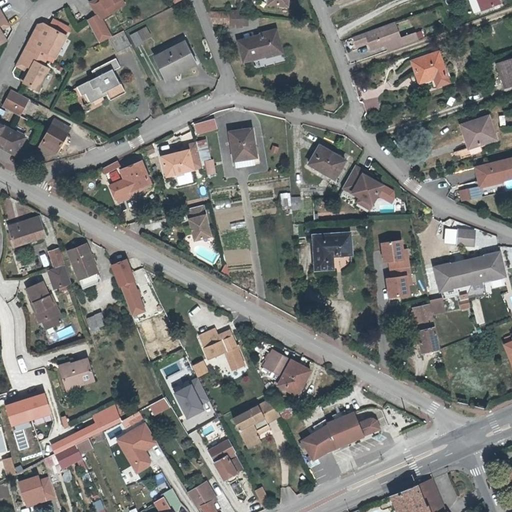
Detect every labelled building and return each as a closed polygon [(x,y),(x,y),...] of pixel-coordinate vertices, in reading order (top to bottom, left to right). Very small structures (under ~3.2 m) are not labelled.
[(96,0),(88,5),(90,9),(104,2),(102,0),(99,0),(98,1),(97,0),(96,0)] [(97,0),(98,1),(99,0),(102,0),(104,2),(90,9),(95,18),(98,23),(99,22),(119,11),(116,5),(121,2),(120,0),(97,0)] [(234,30),(244,30),(244,19),(235,18),(235,16),(235,15),(211,15),(215,26),(226,26),(226,28),(232,28),(232,26),(235,26),(234,30)] [(95,18),(84,24),(97,47),(108,42),(109,41),(99,22),(98,23),(95,18)] [(353,33),(355,41),(367,37),(369,41),(370,45),(384,41),(387,48),(403,43),(400,36),(395,19),(353,33)] [(134,45),(151,38),(146,26),(129,34),(134,45)] [(33,34),(30,38),(43,45),(50,32),(46,30),(41,27),(35,29),(33,34)] [(415,31),(400,36),(403,43),(417,39),(415,31)] [(64,40),(50,32),(43,45),(30,38),(23,51),(43,63),(43,62),(46,57),(52,60),(64,40)] [(114,56),(129,49),(122,35),(109,41),(108,42),(114,56)] [(283,58),(277,37),(269,39),(268,35),(261,37),(261,39),(239,44),(245,66),(267,60),(268,62),(283,58)] [(167,84),(174,81),(173,77),(192,68),(187,57),(191,56),(186,46),(156,60),(167,84)] [(409,59),(416,81),(431,76),(434,84),(446,81),(443,71),(436,50),(409,59)] [(28,72),(21,85),(34,93),(46,72),(40,68),(43,63),(23,51),(15,65),(28,72)] [(191,56),(187,57),(192,68),(173,77),(174,81),(197,70),(191,56)] [(511,59),(497,64),(500,75),(506,73),(510,85),(511,84),(511,59)] [(75,88),(79,98),(83,96),(87,105),(105,97),(107,103),(123,96),(113,74),(119,72),(115,62),(92,73),(95,79),(75,88)] [(17,83),(21,85),(28,72),(15,65),(13,69),(22,74),(17,83)] [(506,73),(500,75),(504,87),(510,85),(506,73)] [(366,110),(376,107),(369,85),(359,88),(366,110)] [(25,101),(9,92),(2,104),(19,114),(25,101)] [(455,129),(460,150),(488,141),(481,117),(465,122),(466,125),(455,129)] [(199,133),(218,128),(216,118),(197,123),(199,133)] [(25,137),(0,124),(0,147),(14,155),(25,137)] [(67,131),(52,124),(41,146),(56,153),(67,131)] [(234,160),(256,158),(253,129),(231,131),(234,160)] [(203,167),(198,147),(197,143),(187,145),(189,150),(162,157),(166,176),(203,167)] [(335,178),(347,160),(321,144),(310,162),(335,178)] [(511,159),(475,168),(477,177),(511,169),(511,159)] [(119,160),(105,167),(108,172),(112,182),(111,183),(116,195),(118,199),(132,194),(133,196),(140,193),(138,188),(152,183),(144,161),(123,169),(122,165),(119,160)] [(205,161),(208,174),(208,175),(216,173),(213,160),(205,161)] [(373,176),(355,166),(343,187),(360,197),(358,202),(369,209),(383,186),(371,179),(373,176)] [(511,169),(477,177),(478,182),(500,176),(502,181),(511,178),(511,169)] [(500,176),(478,182),(480,186),(502,181),(500,176)] [(467,188),(460,190),(462,200),(469,199),(467,188)] [(290,204),(289,193),(281,193),(281,204),(290,204)] [(300,209),(299,197),(290,197),(291,210),(300,209)] [(203,206),(195,208),(187,210),(193,234),(210,229),(203,206)] [(16,245),(46,235),(40,215),(10,224),(16,245)] [(458,229),(456,244),(474,245),(475,230),(458,229)] [(332,253),(352,253),(349,232),(314,234),(316,268),(333,267),(332,253)] [(390,277),(386,278),(389,297),(410,293),(406,274),(409,274),(406,257),(403,257),(399,239),(379,243),(383,262),(387,261),(390,277)] [(82,286),(101,279),(85,242),(67,249),(82,286)] [(55,267),(64,265),(59,249),(50,252),(55,267)] [(504,275),(498,253),(436,269),(442,291),(460,286),(482,281),(504,275)] [(127,259),(113,264),(121,284),(133,279),(138,277),(134,266),(130,268),(127,259)] [(64,264),(64,265),(55,267),(53,268),(51,268),(48,269),(54,287),(58,286),(60,290),(70,287),(68,283),(71,282),(65,264),(64,264)] [(227,267),(222,276),(230,281),(227,267)] [(482,281),(460,286),(462,296),(461,296),(462,301),(469,299),(469,300),(487,295),(485,286),(483,286),(482,281)] [(41,312),(38,313),(42,323),(45,322),(61,315),(62,315),(58,305),(55,306),(52,297),(46,283),(30,289),(36,304),(37,304),(41,312)] [(443,299),(430,302),(430,304),(433,316),(446,313),(443,299)] [(430,304),(413,309),(418,331),(423,352),(439,348),(434,327),(435,327),(433,316),(430,304)] [(61,315),(45,322),(48,330),(64,324),(61,315)] [(97,320),(101,332),(108,329),(104,317),(97,320)] [(101,332),(97,320),(90,322),(94,336),(102,334),(101,332)] [(214,326),(199,333),(209,355),(226,348),(234,366),(246,360),(230,327),(217,333),(214,326)] [(310,370),(272,350),(263,367),(282,376),(277,385),(296,395),(310,370)] [(67,390),(81,386),(95,382),(89,360),(61,368),(67,390)] [(192,364),(196,376),(208,373),(204,360),(192,364)] [(204,410),(201,403),(208,400),(199,378),(171,390),(184,418),(204,410)] [(153,416),(169,407),(163,397),(147,406),(153,416)] [(288,408),(292,414),(308,404),(303,397),(288,408)] [(268,400),(276,416),(279,414),(271,399),(268,400)] [(254,430),(268,424),(266,421),(276,416),(268,400),(232,418),(245,443),(258,437),(257,434),(254,430)] [(56,452),(75,443),(81,440),(87,437),(95,433),(102,429),(120,421),(115,404),(95,414),(98,422),(52,445),(56,452)] [(292,414),(288,408),(281,413),(285,418),(292,414)] [(338,444),(364,433),(359,421),(355,410),(328,421),(329,423),(338,444)] [(139,411),(126,418),(129,425),(143,418),(139,411)] [(370,416),(361,420),(367,432),(381,426),(377,418),(374,416),(370,416)] [(24,424),(19,426),(16,418),(6,420),(15,455),(25,453),(24,447),(29,446),(29,444),(30,442),(31,440),(30,437),(32,436),(31,433),(29,433),(27,426),(26,427),(24,424)] [(142,452),(158,443),(146,423),(118,440),(134,466),(138,463),(142,470),(150,465),(153,463),(151,461),(147,455),(144,454),(142,452)] [(329,423),(302,439),(314,458),(327,450),(338,444),(329,423)] [(254,430),(257,434),(270,428),(268,424),(254,430)] [(102,429),(95,433),(98,440),(105,436),(102,429)] [(81,440),(86,450),(92,447),(87,437),(81,440)] [(258,437),(245,443),(247,448),(260,442),(258,437)] [(86,450),(81,440),(75,443),(79,453),(86,450)] [(226,456),(234,451),(228,440),(209,450),(224,478),(225,477),(227,481),(230,482),(236,479),(237,476),(234,472),(235,472),(232,466),(226,456)] [(75,443),(56,452),(63,467),(68,465),(82,458),(79,453),(75,443)] [(226,456),(232,466),(240,462),(234,451),(226,456)] [(9,476),(16,473),(12,459),(12,458),(5,460),(9,476)] [(39,474),(20,481),(25,500),(44,494),(45,499),(56,495),(50,476),(40,479),(39,474)] [(391,494),(398,511),(442,511),(445,511),(432,477),(417,484),(391,494)] [(0,488),(2,497),(10,495),(7,481),(0,482),(0,488)] [(215,511),(211,502),(216,499),(207,482),(188,492),(192,500),(197,508),(201,506),(203,511),(215,511)] [(262,486),(253,491),(260,505),(269,501),(262,486)] [(178,511),(177,510),(180,504),(172,488),(162,494),(163,496),(158,499),(164,511),(178,511)] [(44,494),(25,500),(27,505),(45,499),(44,494)]
